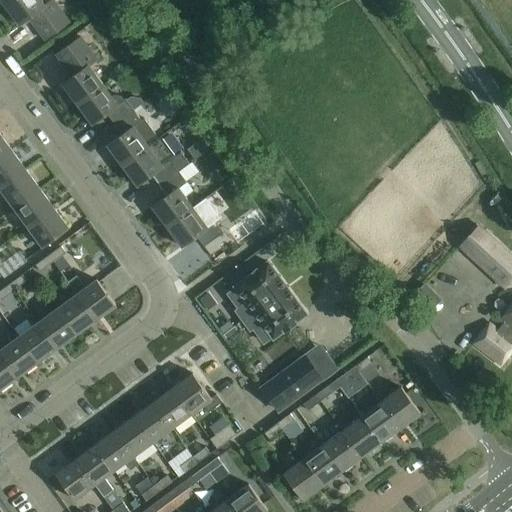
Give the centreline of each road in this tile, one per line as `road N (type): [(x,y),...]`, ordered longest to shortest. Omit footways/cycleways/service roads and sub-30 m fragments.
road 1 (unclassified): [(138,0),(332,269),(406,338),(488,446)]
road 2 (residential): [(165,309),(157,280),(10,79)]
road 3 (residential): [(0,437),(165,309)]
road 4 (secondary): [(511,135),(421,0)]
road 5 (residential): [(258,401),(201,326),(165,309)]
